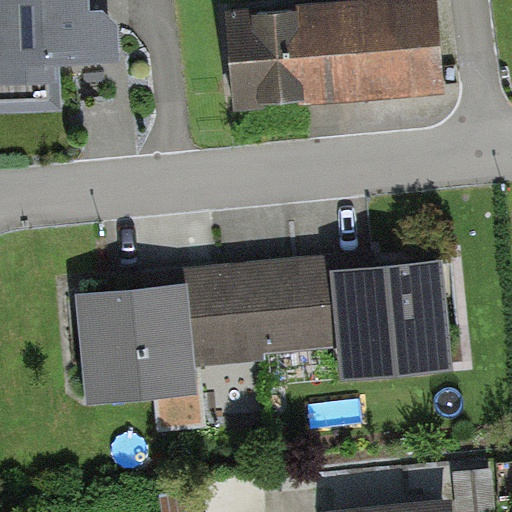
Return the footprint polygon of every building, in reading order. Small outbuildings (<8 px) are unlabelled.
[(14,0),(15,11),(125,6),(124,0),(14,0)] [(440,0),(227,0),(234,86),(446,69),(440,0)] [(15,11),(19,103),(129,98),(125,6),(15,11)] [(207,267),(209,297),(213,364),(357,356),(353,289),(351,259),(207,267)] [(464,282),(353,289),(357,356),(358,377),(469,370),(464,282)] [(209,297),(80,305),(86,401),(215,393),(213,364),(209,297)] [(461,511),(457,479),(328,494),(329,511),(461,511)]
